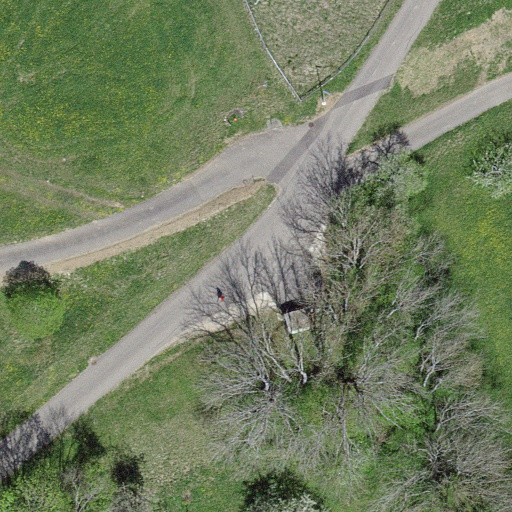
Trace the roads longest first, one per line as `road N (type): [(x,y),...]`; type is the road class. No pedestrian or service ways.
road 1 (residential): [(0,460),(269,235),(421,0)]
road 2 (track): [(330,144),(246,162),(114,230),(0,259)]
road 3 (track): [(511,88),(371,162),(310,180)]
